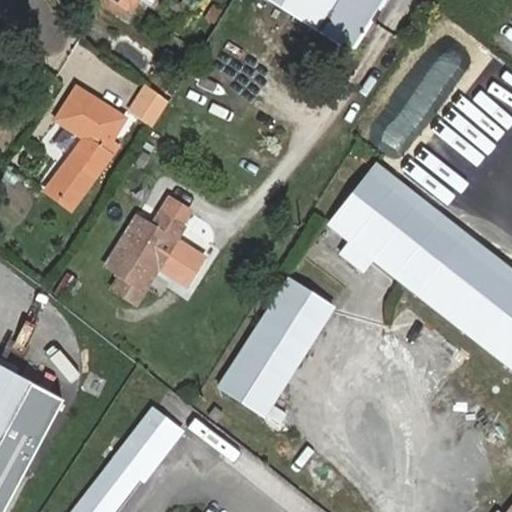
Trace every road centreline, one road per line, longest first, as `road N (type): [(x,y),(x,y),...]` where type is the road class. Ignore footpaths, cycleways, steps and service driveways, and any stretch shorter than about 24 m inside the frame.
road 1 (unknown): [(357,319),(396,511)]
road 2 (unknown): [(288,511),(235,489),(172,511)]
